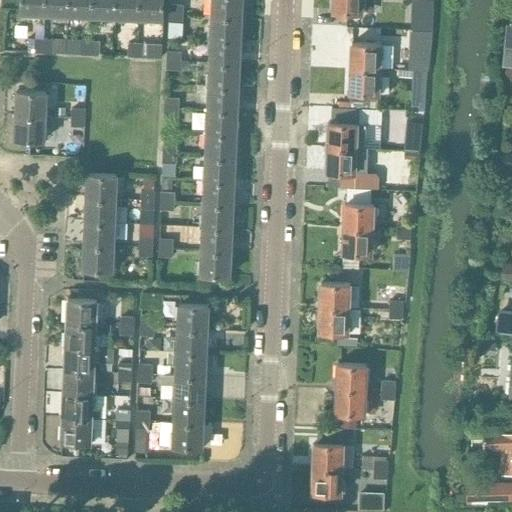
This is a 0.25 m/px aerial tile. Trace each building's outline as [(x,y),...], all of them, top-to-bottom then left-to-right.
[(21,0),(21,11),(45,12),(45,0),(21,0)] [(45,0),(45,12),(68,13),(68,0),(45,0)] [(92,0),(68,0),(68,13),(92,14),(92,0)] [(92,0),(92,14),(115,15),(115,0),(92,0)] [(115,0),(115,15),(138,16),(138,0),(115,0)] [(163,0),(138,0),(138,16),(162,17),(163,0)] [(212,0),(212,16),(240,17),(240,0),(212,0)] [(333,0),(333,10),(351,11),(373,12),(373,0),(333,0)] [(404,0),(405,1),(419,2),(418,24),(432,25),(433,0),(404,0)] [(184,5),(170,5),(170,14),(184,14),(184,5)] [(184,27),(184,14),(170,14),(169,23),(170,23),(170,37),(189,38),(189,27),(184,27)] [(240,17),(212,16),(211,39),(239,40),(240,17)] [(34,37),(34,51),(41,52),(42,38),(34,37)] [(53,38),(42,38),(41,52),(52,52),(53,38)] [(67,38),(67,53),(90,54),(90,39),(67,38)] [(99,54),(100,40),(90,39),(90,54),(99,54)] [(239,40),(211,39),(210,62),(238,63),(239,40)] [(127,55),(137,56),(138,41),(128,41),(127,55)] [(146,56),(146,41),(138,41),(137,56),(146,56)] [(352,43),(351,67),(379,69),(380,44),(352,43)] [(182,51),(168,51),(168,60),(182,61),(182,54),(182,51)] [(191,71),(191,55),(182,54),(182,61),(168,60),(167,70),(191,71)] [(414,70),(426,71),(427,62),(414,61),(414,70)] [(237,87),(238,63),(210,62),(209,85),(237,87)] [(351,67),(350,91),(378,92),(379,69),(351,67)] [(426,71),(414,70),(413,78),(426,79),(426,71)] [(237,87),(209,85),(208,109),(236,110),(237,87)] [(46,91),(18,90),(17,114),(45,115),(46,91)] [(180,98),(166,97),(166,107),(180,107),(180,98)] [(179,117),(180,107),(166,107),(165,116),(179,117)] [(70,108),(70,117),(84,117),(85,108),(70,108)] [(235,134),(236,110),(208,109),(207,132),(235,134)] [(44,139),(45,115),(17,114),(15,138),(44,139)] [(84,127),(84,117),(70,117),(69,126),(84,127)] [(327,146),(356,148),(357,123),(328,122),(327,146)] [(235,134),(207,132),(206,156),(234,157),(235,134)] [(392,150),(406,150),(418,150),(419,142),(406,142),(406,141),(393,140),(392,150)] [(178,145),(164,145),(163,154),(178,155),(178,145)] [(356,148),(327,146),(326,170),(355,172),(356,148)] [(418,150),(406,150),(405,159),(418,159),(418,150)] [(177,164),(178,155),(163,154),(163,163),(177,164)] [(234,157),(206,156),(205,179),(233,180),(234,157)] [(348,172),(348,188),(360,188),(360,173),(348,172)] [(88,173),(87,197),(115,198),(116,174),(88,173)] [(233,180),(205,179),(204,202),(232,204),(233,180)] [(143,191),(140,190),(140,199),(155,200),(155,191),(154,191),(155,180),(144,180),(143,191)] [(162,191),(161,200),(175,201),(176,192),(162,191)] [(115,198),(87,197),(86,220),(114,222),(115,198)] [(140,209),(155,210),(155,200),(140,199),(140,209)] [(161,210),(175,210),(175,201),(161,200),(161,210)] [(232,204),(204,202),(203,225),(231,227),(232,204)] [(345,204),(344,228),(372,229),(373,205),(345,204)] [(114,222),(86,220),(85,244),(113,245),(114,222)] [(398,229),(411,230),(411,221),(398,221),(398,229)] [(139,237),(138,247),(153,247),(153,238),(152,238),(152,224),(140,224),(139,237)] [(230,250),(231,227),(203,225),(202,249),(230,250)] [(344,228),(342,266),(359,267),(359,252),(371,253),(372,229),(344,228)] [(411,230),(398,229),(397,238),(410,239),(411,230)] [(174,239),(159,238),(159,247),(173,248),(174,239)] [(85,244),(83,268),(112,269),(113,245),(85,244)] [(138,255),(153,256),(153,247),(138,247),(138,255)] [(173,257),(173,248),(159,247),(159,257),(173,257)] [(229,274),(230,250),(202,249),(201,273),(229,274)] [(394,252),(393,270),(406,270),(407,270),(409,270),(410,252),(409,252),(394,252)] [(501,279),(511,279),(511,260),(503,260),(501,279)] [(393,270),(393,287),(405,287),(406,270),(393,270)] [(320,307),(348,308),(349,283),(321,282),(320,307)] [(96,323),(97,300),(68,298),(67,321),(96,323)] [(403,301),(390,300),(390,309),(403,309),(403,301)] [(180,303),(179,328),(207,329),(209,305),(180,303)] [(320,307),(319,331),(339,332),(347,332),(348,332),(348,308),(320,307)] [(403,309),(390,309),(390,317),(402,318),(403,309)] [(135,317),(120,316),(120,324),(134,325),(135,317)] [(156,317),(142,316),(141,326),(156,326),(156,317)] [(94,347),(96,323),(67,321),(66,345),(94,347)] [(119,335),(134,336),(134,325),(120,324),(119,335)] [(155,336),(156,326),(141,326),(141,335),(155,336)] [(179,328),(178,351),(206,352),(207,329),(179,328)] [(93,371),(94,347),(66,345),(65,370),(93,371)] [(206,352),(178,351),(177,375),(205,376),(206,352)] [(132,363),(118,362),(118,372),(132,373),(132,363)] [(139,363),(139,372),(153,373),(154,364),(139,363)] [(338,364),(337,389),(365,390),(366,365),(338,364)] [(92,394),(93,371),(65,370),(64,393),(92,394)] [(117,381),(132,382),(132,373),(118,372),(117,381)] [(138,382),(153,382),(153,373),(139,372),(138,382)] [(162,374),(162,383),(176,384),(176,398),(204,399),(205,376),(177,375),(162,374)] [(382,389),(395,390),(395,381),(383,381),(382,389)] [(337,389),(336,412),(364,414),(365,390),(337,389)] [(395,390),(382,389),(382,398),(395,398),(395,391),(395,390)] [(91,417),(92,394),(64,393),(63,416),(91,417)] [(204,399),(176,398),(175,421),(203,423),(204,399)] [(131,410),(116,409),(115,418),(130,418),(131,410)] [(151,411),(137,410),(137,420),(151,420),(151,411)] [(62,441),(88,442),(90,442),(91,417),(63,416),(62,441)] [(128,429),(130,429),(130,418),(115,418),(115,428),(118,428),(117,441),(116,441),(116,454),(127,454),(128,429)] [(340,418),(340,427),(356,428),(356,419),(340,418)] [(137,420),(136,429),(151,429),(151,420),(137,420)] [(473,434),(497,433),(497,420),(472,421),(473,434)] [(160,421),(159,445),(202,447),(203,423),(175,421),(160,421)] [(511,433),(501,434),(483,434),(483,450),(501,449),(502,475),(511,474),(511,433)] [(314,466),(342,467),(343,443),(315,442),(314,466)] [(361,468),(387,469),(388,460),(386,460),(386,457),(362,456),(361,468)] [(342,467),(314,466),(312,491),(341,492),(342,467)] [(387,469),(361,468),(361,469),(375,469),(374,477),(387,477),(387,469)] [(487,501),(504,500),(504,487),(487,487),(487,501)] [(360,492),(359,508),(383,509),(384,493),(360,492)]
